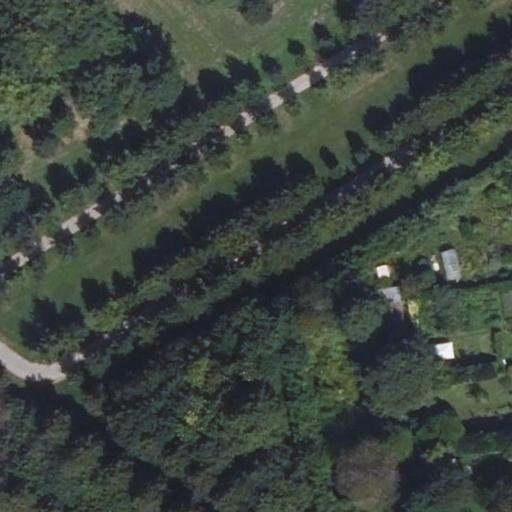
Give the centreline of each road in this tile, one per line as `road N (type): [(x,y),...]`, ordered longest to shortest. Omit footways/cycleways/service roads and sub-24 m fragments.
road 1 (track): [(0,357),(30,381),(511,83)]
road 2 (track): [(420,0),(0,260)]
